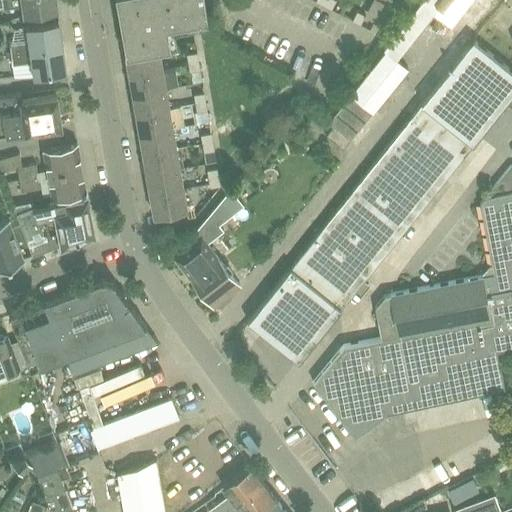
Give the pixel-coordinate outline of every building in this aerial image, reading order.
[(4,8),(23,5),(25,14),(57,9),(55,0),(0,0),(0,5),(3,5),(4,8)] [(116,0),(126,53),(159,47),(171,45),(167,25),(195,20),(197,27),(209,24),(204,0),(116,0)] [(325,0),(324,4),(331,8),(335,0),(325,0)] [(374,19),(384,0),(383,0),(371,0),(364,13),(374,19)] [(420,0),(421,0),(433,10),(452,25),(471,0),(420,0)] [(357,10),(352,19),(360,24),(365,14),(357,10)] [(11,53),(63,46),(59,20),(27,25),(29,38),(9,41),(11,53)] [(299,361),(311,345),(511,93),(511,72),(471,40),(248,319),(299,361)] [(35,75),(47,73),(67,70),(63,46),(11,53),(13,64),(33,61),(35,75)] [(130,73),(163,67),(159,47),(126,53),(130,73)] [(325,134),(342,148),(407,68),(386,49),(327,121),(332,126),(325,134)] [(188,62),(199,60),(197,52),(187,53),(188,62)] [(199,60),(188,62),(190,71),(200,69),(199,60)] [(133,93),(166,87),(163,67),(130,73),(133,93)] [(137,113),(170,107),(166,87),(133,93),(137,113)] [(0,134),(62,126),(59,109),(62,105),(61,99),(58,97),(57,94),(30,98),(29,92),(0,95),(0,134)] [(195,102),(206,100),(204,92),(194,94),(195,102)] [(206,100),(195,102),(197,111),(207,109),(206,100)] [(140,133),(173,127),(170,107),(137,113),(140,133)] [(144,153),(177,148),(173,127),(140,133),(144,153)] [(202,143),(213,141),(211,132),(201,134),(202,143)] [(213,141),(202,143),(204,151),(214,149),(213,141)] [(82,166),(78,142),(65,145),(44,149),(48,172),(82,166)] [(147,173),(180,168),(177,148),(144,153),(147,173)] [(20,152),(0,157),(0,168),(15,166),(17,177),(38,174),(36,166),(36,161),(22,164),(20,152)] [(511,191),(511,165),(509,166),(493,186),(494,194),(511,191)] [(53,196),(86,190),(82,166),(48,172),(53,196)] [(209,178),(219,176),(218,167),(207,169),(209,178)] [(151,194),(184,188),(180,168),(147,173),(151,194)] [(17,177),(20,190),(41,187),(40,180),(38,174),(17,177)] [(219,176),(209,178),(210,187),(221,185),(219,176)] [(184,188),(151,194),(154,214),(187,208),(184,188)] [(223,229),(219,224),(244,205),(230,188),(195,230),(198,231),(192,236),(195,240),(175,255),(201,290),(213,306),(240,285),(228,269),(207,241),(223,229)] [(511,191),(494,194),(484,196),(480,201),(492,263),(511,260),(511,258),(511,191)] [(25,236),(33,254),(62,243),(63,243),(90,232),(93,227),(87,194),(67,197),(49,201),(52,215),(40,217),(35,205),(17,212),(25,236)] [(0,266),(23,258),(8,217),(0,219),(0,266)] [(511,292),(511,286),(511,260),(492,263),(494,272),(385,293),(374,308),(380,338),(511,312),(511,292)] [(158,343),(159,342),(146,324),(147,324),(114,280),(104,278),(9,314),(30,369),(66,355),(73,373),(157,341),(158,343)] [(355,436),(387,412),(505,389),(497,349),(511,346),(511,312),(380,338),(342,345),(313,381),(355,436)] [(18,338),(10,341),(7,334),(3,335),(2,334),(0,334),(0,372),(19,366),(21,372),(30,369),(18,338)] [(506,370),(503,373),(503,378),(508,381),(511,380),(511,370),(510,369),(506,370)] [(171,397),(150,405),(157,423),(177,415),(171,397)] [(150,405),(143,408),(150,427),(157,425),(157,423),(150,405)] [(143,408),(136,411),(143,430),(150,427),(143,408)] [(136,411),(128,413),(136,433),(143,430),(136,411)] [(128,413),(121,416),(128,436),(136,433),(128,413)] [(121,416),(114,419),(121,438),(128,436),(121,416)] [(114,419),(106,422),(114,441),(121,438),(114,419)] [(106,422),(99,424),(107,444),(114,441),(106,422)] [(99,424),(92,427),(99,447),(107,444),(99,424)] [(57,440),(53,430),(4,449),(7,459),(57,440)] [(66,465),(57,440),(29,451),(38,475),(66,465)] [(32,466),(23,457),(14,466),(23,476),(32,466)] [(118,473),(124,511),(165,511),(156,458),(118,473)] [(212,511),(221,511),(263,481),(251,465),(224,486),(229,493),(209,508),(212,511)] [(58,468),(38,475),(51,511),(64,511),(71,509),(73,509),(58,468)] [(244,511),(254,511),(275,496),(263,481),(221,511),(240,511),(243,510),(244,511)] [(496,493),(454,509),(454,511),(502,511),(503,511),(496,493)] [(286,511),(287,511),(275,496),(254,511),(286,511)] [(44,511),(47,505),(32,500),(27,511),(44,511)]
